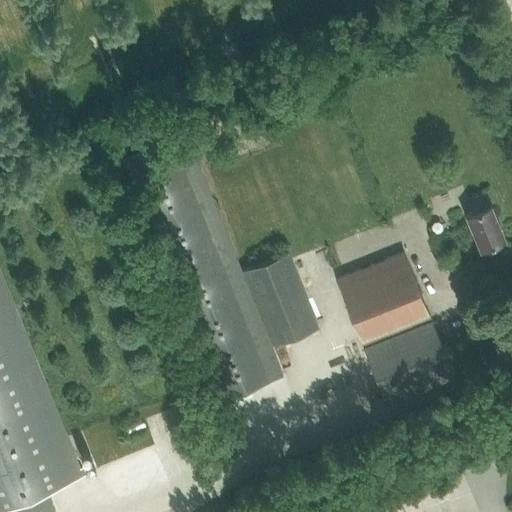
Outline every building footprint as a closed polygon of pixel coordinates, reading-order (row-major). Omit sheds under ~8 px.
[(219,399),(270,379),(283,374),(185,129),(121,155),(219,399)] [(479,246),(504,236),(490,203),(489,203),(484,191),(467,199),(471,210),(465,213),(479,246)] [(272,345),(318,326),(288,249),(241,268),(272,345)] [(364,343),(430,317),(404,251),(337,277),(364,343)] [(0,277),(0,507),(13,502),(16,511),(52,511),(55,511),(46,489),(85,473),(82,467),(76,469),(0,277)] [(430,317),(364,343),(363,343),(385,401),(453,373),(431,316),(430,317)] [(153,448),(162,447),(159,420),(150,421),(153,448)] [(154,470),(146,448),(128,455),(136,477),(154,470)]
